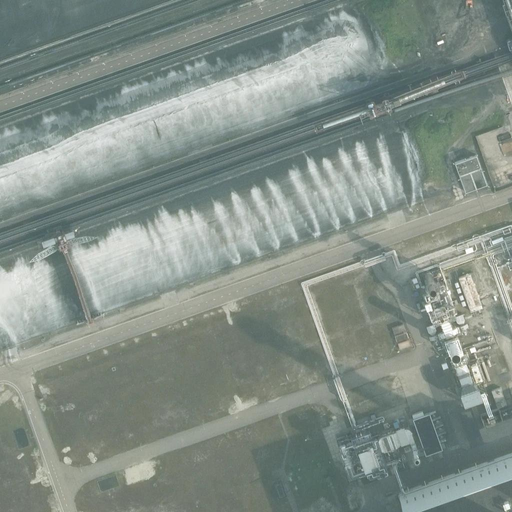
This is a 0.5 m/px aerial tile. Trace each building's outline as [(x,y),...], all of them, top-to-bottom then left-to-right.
[(464,192),(486,184),(475,155),(454,163),(464,192)] [(440,268),(418,268),(460,401),(482,394),(478,381),(484,379),(480,367),(484,365),(483,362),(485,361),(485,357),(483,350),(492,347),(477,347),(476,344),(460,349),(460,343),(456,332),(464,330),(464,318),(461,308),(455,310),(454,306),(455,305),(443,269),(443,278),(440,268)] [(471,310),(482,306),(470,273),(459,277),(471,310)] [(430,413),(438,433),(445,430),(436,410),(430,413)] [(414,418),(425,454),(442,449),(430,412),(414,418)] [(369,431),(339,438),(349,478),(388,469),(387,464),(408,459),(410,466),(416,465),(415,458),(424,456),(416,423),(369,434),(369,431)] [(278,499),(286,496),(281,481),(275,483),(273,483),(278,499)] [(511,511),(511,490),(488,498),(487,497),(443,511),(511,511)]
